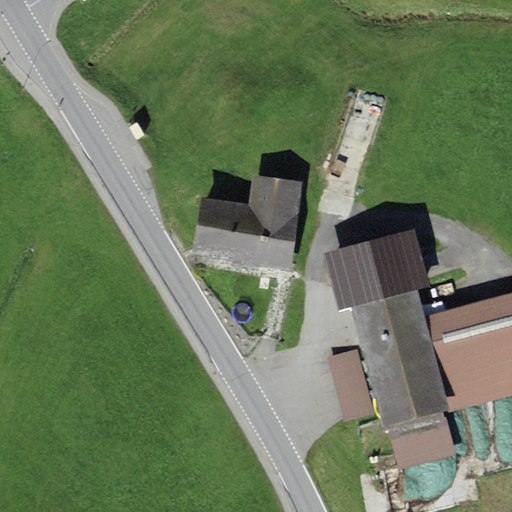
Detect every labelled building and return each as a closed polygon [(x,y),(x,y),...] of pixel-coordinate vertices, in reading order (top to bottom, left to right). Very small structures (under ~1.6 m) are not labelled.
[(202,197),(192,255),(293,272),(301,182),(253,176),(248,205),(202,197)] [(412,230),(324,253),(338,311),(350,308),(417,290),(427,288),(412,230)] [(417,290),(350,308),(382,428),(388,426),(444,412),(448,411),(424,317),(417,290)] [(511,292),(424,317),(448,411),(511,393),(511,292)] [(374,415),(357,349),(326,357),(343,423),(374,415)] [(444,412),(388,426),(399,469),(455,455),(444,412)]
